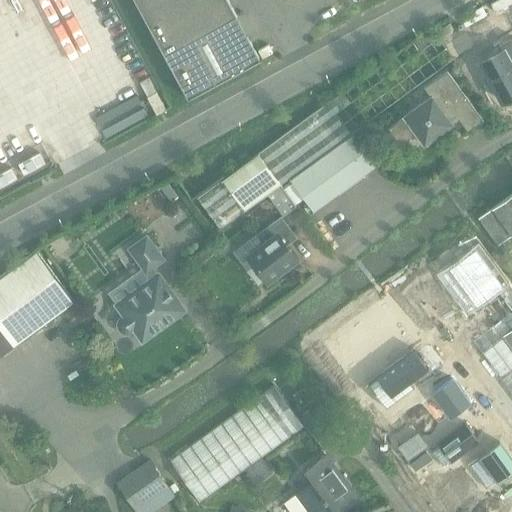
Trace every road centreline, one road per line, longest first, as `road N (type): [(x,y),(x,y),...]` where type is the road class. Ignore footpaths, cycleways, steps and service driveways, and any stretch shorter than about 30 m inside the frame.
road 1 (residential): [(111,511),(93,445),(101,429),(511,134)]
road 2 (unclassified): [(0,239),(447,0)]
